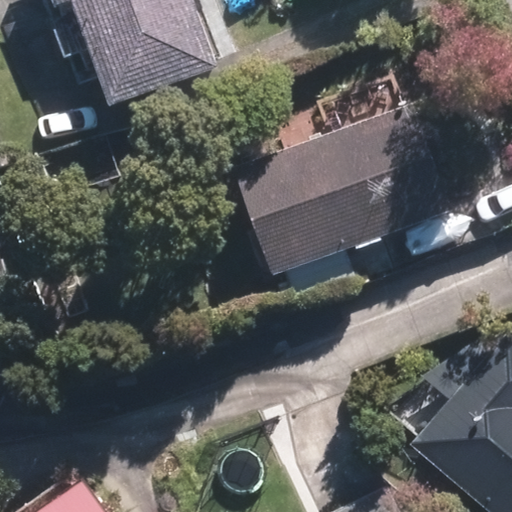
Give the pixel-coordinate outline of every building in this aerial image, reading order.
[(84,0),(117,92),(213,58),(192,0),(84,0)] [(413,103),(244,163),(281,267),(450,207),(413,103)] [(511,511),(511,335),(508,332),(418,436),(507,511),(511,511)] [(107,511),(81,476),(29,511),(107,511)] [(401,511),(389,486),(334,511),(401,511)]
